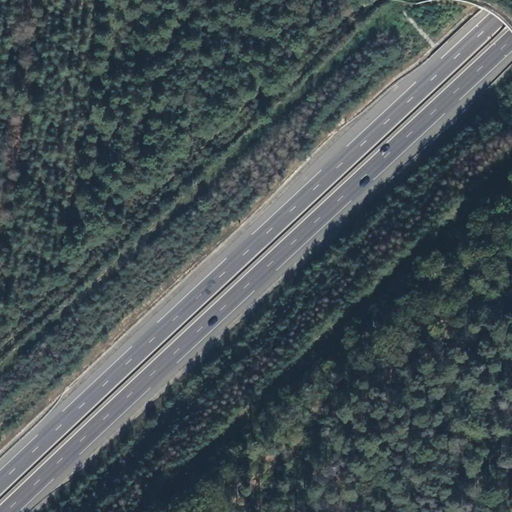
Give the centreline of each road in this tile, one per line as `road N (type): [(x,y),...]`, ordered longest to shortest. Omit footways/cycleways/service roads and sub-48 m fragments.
road 1 (motorway): [(511,5),(0,485)]
road 2 (motorway): [(5,511),(511,38)]
road 3 (track): [(511,153),(137,511)]
road 4 (track): [(0,340),(281,72),(379,0)]
